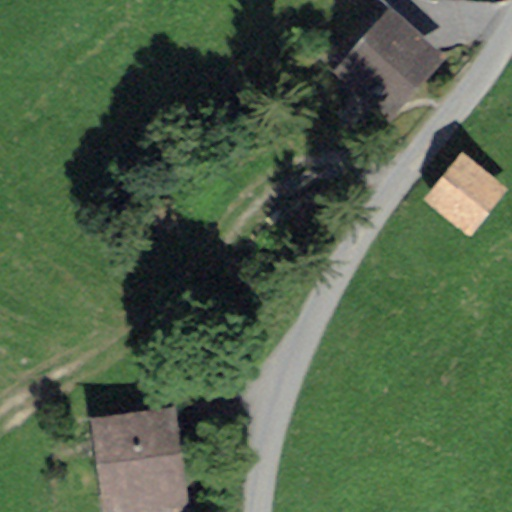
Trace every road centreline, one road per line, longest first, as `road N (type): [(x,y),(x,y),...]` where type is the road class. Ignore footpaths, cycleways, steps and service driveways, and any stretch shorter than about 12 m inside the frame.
road 1 (unclassified): [(263,511),(271,422),(326,276),(511,7)]
road 2 (track): [(422,137),(347,144),(247,220),(173,306),(113,347),(43,341),(0,326)]
